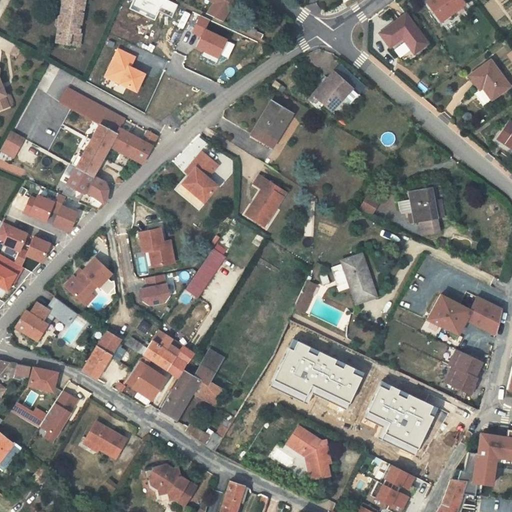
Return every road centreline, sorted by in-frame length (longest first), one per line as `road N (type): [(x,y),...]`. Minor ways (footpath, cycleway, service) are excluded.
road 1 (residential): [(0,329),(175,141),(324,33)]
road 2 (residential): [(320,511),(80,377),(0,350)]
road 3 (residential): [(511,190),(324,33)]
